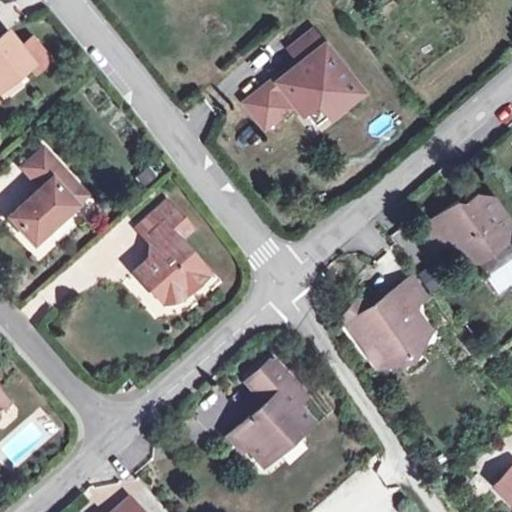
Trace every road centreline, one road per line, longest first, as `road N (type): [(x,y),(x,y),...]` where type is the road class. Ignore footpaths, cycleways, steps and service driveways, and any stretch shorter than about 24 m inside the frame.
road 1 (residential): [(277,285),(68,0)]
road 2 (residential): [(277,285),(511,81)]
road 3 (residential): [(438,511),(277,285)]
road 4 (residential): [(119,429),(277,285)]
road 5 (residential): [(119,429),(0,313)]
road 6 (residential): [(29,511),(119,429)]
